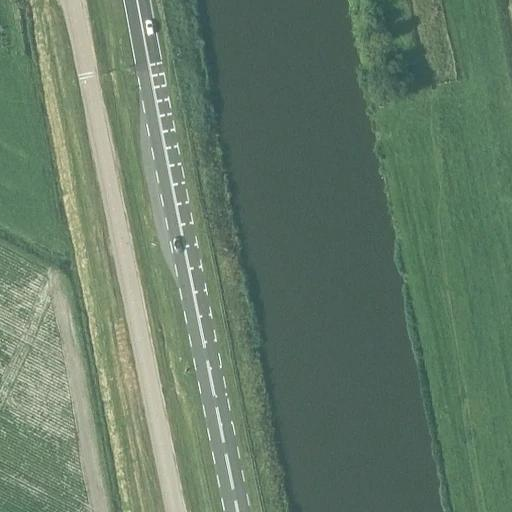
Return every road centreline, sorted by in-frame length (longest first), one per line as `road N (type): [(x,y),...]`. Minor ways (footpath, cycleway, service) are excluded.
road 1 (unclassified): [(173,511),(70,0)]
road 2 (primary): [(236,511),(135,0)]
